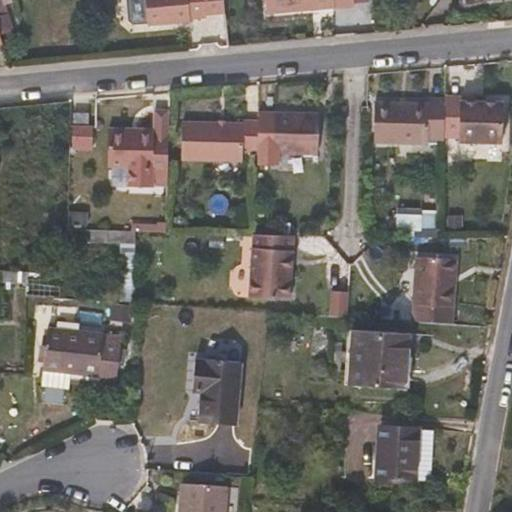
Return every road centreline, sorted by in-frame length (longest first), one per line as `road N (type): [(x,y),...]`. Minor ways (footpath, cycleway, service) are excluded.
road 1 (residential): [(0,85),(511,37)]
road 2 (residential): [(511,293),(473,511)]
